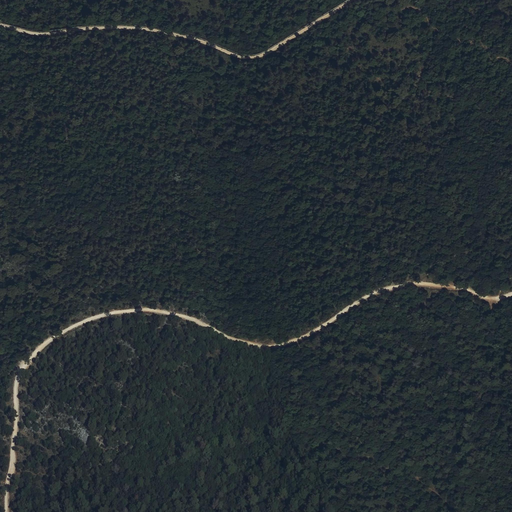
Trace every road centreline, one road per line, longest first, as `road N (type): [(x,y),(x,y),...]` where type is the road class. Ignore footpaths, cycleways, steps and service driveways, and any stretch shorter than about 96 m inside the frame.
road 1 (track): [(511,294),(391,287),(302,339),(270,348),(159,311),(130,311),(65,331),(17,376),(7,511)]
road 2 (track): [(352,0),(249,58),(136,28),(35,34),(0,25)]
